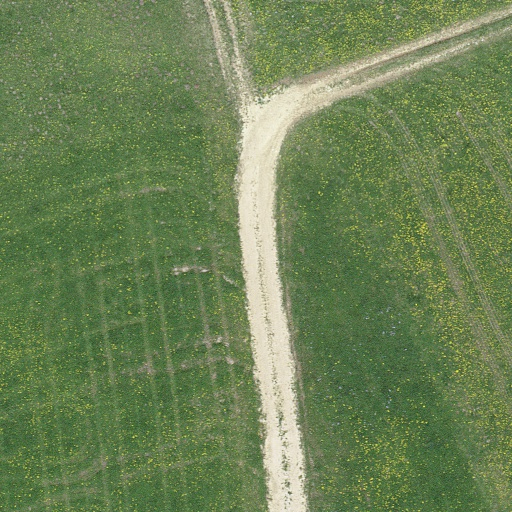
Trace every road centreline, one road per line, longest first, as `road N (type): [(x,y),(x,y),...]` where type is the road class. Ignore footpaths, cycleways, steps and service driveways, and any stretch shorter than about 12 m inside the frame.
road 1 (track): [(282,511),(257,158),(270,125),(290,102),(325,83),(511,15)]
road 2 (track): [(257,158),(224,0)]
